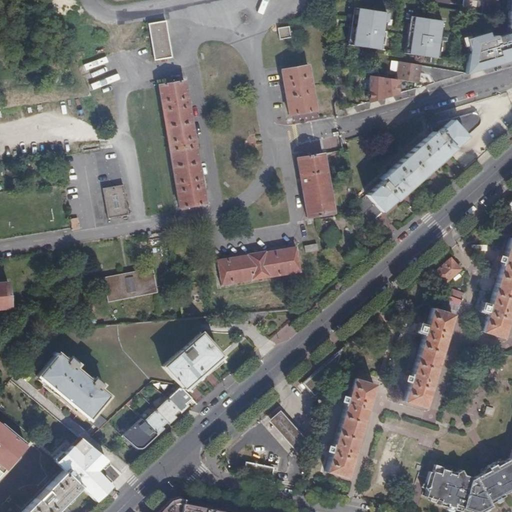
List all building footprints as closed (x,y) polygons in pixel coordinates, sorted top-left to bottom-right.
[(47,0),(89,92),(101,86),(61,0),(47,0)] [(355,8),(349,45),(380,50),(386,13),(355,8)] [(405,54),(436,58),(442,22),(411,17),(405,54)] [(165,20),(147,23),(154,60),(172,56),(165,20)] [(511,20),(507,20),(506,27),(509,28),(508,33),(495,36),(494,35),(493,35),(491,35),(488,37),(486,32),(464,39),(467,49),(464,63),(463,73),(469,71),(473,70),(511,58),(511,20)] [(279,39),(290,36),(288,26),(277,28),(279,39)] [(398,62),(396,79),(416,83),(417,73),(426,74),(433,82),(463,73),(398,62)] [(289,114),(315,109),(307,64),(281,69),(289,114)] [(396,79),(368,74),(368,102),(397,93),(396,79)] [(205,202),(184,80),(159,84),(180,207),(205,202)] [(145,90),(130,92),(151,213),(165,211),(145,90)] [(289,124),(316,119),(315,113),(288,119),(289,124)] [(377,180),(379,183),(356,203),(358,213),(361,229),(420,176),(468,133),(475,127),(477,125),(478,124),(479,123),(479,121),(479,120),(479,118),(478,117),(477,116),(476,115),(474,114),(473,113),(471,113),(470,113),(467,114),(430,125),(434,129),(408,152),(377,180)] [(35,149),(0,154),(0,162),(36,157),(35,149)] [(307,216),(333,212),(323,152),(297,157),(307,216)] [(123,184),(102,188),(108,218),(129,214),(123,184)] [(481,332),(502,338),(511,302),(511,239),(509,238),(503,258),(499,257),(497,264),(501,265),(489,305),(485,304),(483,311),(487,312),(481,332)] [(303,246),(304,253),(316,251),(315,244),(303,246)] [(247,254),(217,259),(222,285),(300,271),(296,246),(266,251),(266,250),(247,253),(247,254)] [(352,251),(358,258),(365,252),(358,246),(352,251)] [(345,258),(351,264),(358,258),(352,251),(345,258)] [(442,285),(461,269),(450,258),(432,273),(442,285)] [(108,301),(157,291),(152,267),(103,277),(108,301)] [(200,269),(189,271),(191,283),(202,281),(200,269)] [(0,307),(11,307),(8,282),(0,282),(0,307)] [(403,401),(423,407),(452,315),(431,308),(425,327),(422,326),(420,333),(423,334),(411,374),(407,373),(405,380),(409,382),(403,401)] [(266,312),(244,314),(254,325),(267,313),(266,312)] [(88,314),(80,316),(82,327),(90,326),(88,314)] [(61,329),(78,327),(78,320),(60,322),(61,329)] [(161,366),(177,384),(178,386),(181,388),(198,373),(219,355),(199,332),(161,366)] [(20,366),(38,345),(34,342),(28,349),(25,347),(19,353),(22,356),(16,363),(20,366)] [(328,398),(344,344),(303,382),(316,396),(320,392),(328,398)] [(36,376),(57,393),(99,428),(106,421),(93,410),(106,395),(97,387),(99,384),(92,377),(89,381),(72,366),(75,363),(67,357),(64,360),(54,352),(52,354),(53,355),(36,376)] [(330,451),(324,471),(345,477),(374,384),(353,377),(347,397),(343,396),(341,403),(345,404),(332,444),(328,443),(326,449),(330,451)] [(178,386),(166,397),(177,409),(179,411),(186,405),(184,402),(190,397),(182,389),(181,388),(178,386)] [(6,387),(0,393),(0,395),(6,402),(14,395),(6,387)] [(154,409),(155,409),(165,420),(167,423),(174,416),(172,414),(177,409),(166,397),(154,409)] [(154,409),(142,420),(155,434),(161,428),(159,426),(165,420),(155,409),(154,409)] [(281,410),(269,420),(299,454),(311,444),(281,410)] [(133,446),(142,446),(155,434),(142,420),(139,418),(127,429),(121,434),(120,435),(133,446)] [(127,429),(123,425),(117,431),(121,434),(127,429)] [(71,444),(54,461),(93,499),(108,485),(93,471),(105,459),(89,444),(81,453),(71,444)] [(511,444),(508,457),(499,462),(481,471),(472,476),(462,473),(460,468),(454,471),(454,472),(447,470),(448,467),(433,463),(431,471),(427,470),(425,477),(428,478),(423,496),(438,500),(437,504),(459,510),(460,507),(471,510),(480,505),(482,508),(489,504),(487,502),(488,501),(487,499),(494,495),(511,485),(511,444)] [(245,462),(242,475),(270,480),(273,467),(245,462)] [(63,471),(51,484),(66,499),(79,485),(63,471)] [(52,511),(53,511),(66,499),(51,484),(39,495),(21,511),(52,511)] [(230,511),(229,511),(227,511),(190,504),(183,502),(184,499),(177,497),(170,500),(158,511),(230,511)]
